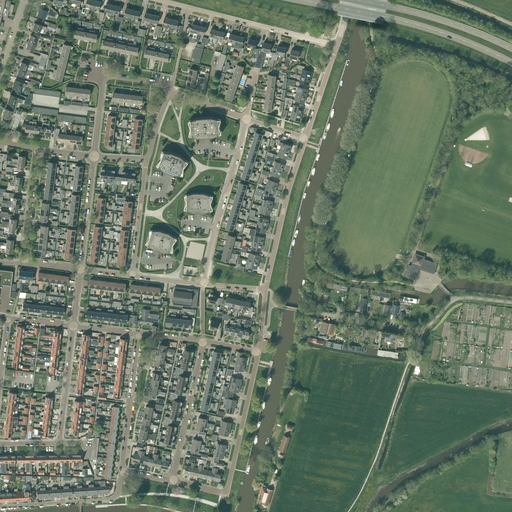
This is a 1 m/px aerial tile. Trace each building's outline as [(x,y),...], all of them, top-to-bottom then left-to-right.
[(0,0),(0,24),(1,22),(4,7),(5,7),(5,9),(7,10),(5,17),(7,18),(8,13),(8,12),(10,4),(11,1),(8,0),(0,0)] [(92,12),(95,0),(94,0),(87,0),(86,6),(89,7),(88,14),(91,15),(92,12)] [(95,0),(92,12),(94,13),(95,8),(100,10),(102,2),(95,0)] [(108,15),(111,16),(114,5),(111,4),(110,3),(109,2),(108,3),(107,3),(105,11),(109,12),(108,15)] [(114,5),(111,16),(110,19),(111,19),(114,20),(115,13),(119,14),(121,7),(114,5)] [(40,8),(37,16),(45,19),(47,11),(40,8)] [(133,10),(126,8),(124,16),(128,16),(127,20),(131,21),(133,10)] [(140,11),(133,10),(131,21),(134,22),(135,18),(138,19),(140,11)] [(153,14),(146,13),(144,20),(148,21),(147,23),(148,23),(147,27),(150,27),(153,14)] [(160,16),(153,14),(150,27),(152,28),(153,24),(154,25),(154,22),(158,23),(160,16)] [(166,31),(169,31),(170,28),(172,19),(165,17),(163,25),(167,26),(166,31)] [(183,26),(180,25),(178,25),(179,21),(172,19),(170,28),(169,31),(172,32),(173,28),(173,27),(177,28),(176,31),(179,32),(181,32),(183,26)] [(31,29),(32,30),(39,32),(41,28),(45,30),(46,27),(34,23),(33,26),(32,25),(31,29)] [(196,38),(197,33),(199,26),(192,24),(191,28),(189,27),(189,28),(188,31),(194,32),(194,33),(195,33),(194,38),(189,37),(188,40),(195,41),(196,38)] [(206,28),(199,26),(197,33),(204,35),(206,28)] [(137,35),(144,36),(146,30),(139,28),(137,35)] [(218,31),(211,29),(210,36),(213,37),(212,41),(213,41),(212,43),(211,46),(214,46),(213,50),(213,51),(218,31)] [(225,32),(218,31),(213,51),(215,51),(216,47),(217,44),(218,41),(222,42),(223,40),(226,40),(227,36),(224,36),(225,32)] [(30,35),(28,41),(40,45),(40,46),(42,47),(43,43),(41,43),(38,42),(39,39),(42,40),(43,37),(34,33),(33,35),(30,35)] [(231,47),(234,48),(237,36),(230,34),(228,42),(232,43),(231,47)] [(237,36),(234,48),(237,48),(238,47),(241,48),(242,47),(242,45),(244,40),(244,37),(237,36)] [(102,48),(108,49),(110,41),(110,39),(107,38),(107,41),(104,40),(102,48)] [(257,59),(257,56),(259,49),(255,48),(257,41),(249,39),(248,46),(252,47),(251,50),(254,51),(253,56),(252,55),(251,60),(256,62),(257,59)] [(40,46),(40,45),(28,41),(26,48),(33,50),(35,47),(39,48),(40,46)] [(259,49),(257,56),(264,58),(266,51),(270,52),(272,44),(264,42),(262,49),(259,48),(259,49)] [(204,45),(201,45),(197,44),(196,47),(195,47),(193,58),(194,58),(193,61),(199,63),(204,45)] [(287,48),(278,46),(276,53),(273,53),(270,65),(273,66),(274,60),(277,60),(279,54),(285,56),(287,48)] [(150,58),(152,50),(152,48),(149,47),(149,50),(146,49),(144,56),(150,58)] [(62,50),(59,49),(58,52),(61,53),(60,55),(68,57),(69,51),(62,50)] [(287,56),(286,58),(290,59),(289,60),(292,61),(293,58),(297,59),(299,51),(294,50),(292,50),(292,49),(290,57),(287,56)] [(59,61),(56,60),(56,63),(58,64),(57,67),(65,69),(66,63),(59,61)] [(21,62),(19,68),(30,72),(30,70),(31,70),(32,66),(34,67),(35,64),(27,61),(26,61),(25,63),(21,62)] [(242,72),(244,67),(237,64),(236,68),(233,67),(233,69),(242,72)] [(303,69),(301,76),(311,78),(312,71),(304,69),(305,66),(299,65),(298,68),(303,69)] [(29,74),(30,72),(19,68),(17,74),(24,77),(25,73),(29,74)] [(232,71),(234,72),(233,76),(240,78),(242,72),(233,69),(232,71)] [(56,73),(53,72),(53,75),(55,76),(54,78),(62,80),(63,74),(56,73)] [(240,78),(233,76),(232,79),(229,78),(229,80),(238,84),(240,78)] [(311,78),(301,76),(300,82),(309,85),(311,78)] [(15,80),(12,88),(16,89),(15,93),(20,94),(21,91),(20,90),(22,86),(25,87),(26,84),(15,80)] [(238,84),(229,80),(228,83),(230,83),(229,87),(236,89),(238,84)] [(234,95),(236,89),(229,87),(228,90),(225,89),(225,91),(234,95)] [(298,87),(297,94),(306,96),(308,90),(298,87)] [(234,95),(225,91),(224,94),(226,95),(225,98),(232,101),(234,95)] [(10,107),(13,108),(15,109),(16,106),(15,105),(16,101),(21,103),(22,99),(17,98),(17,97),(10,94),(7,103),(11,104),(10,107)] [(306,96),(297,94),(295,100),(305,103),(306,96)] [(294,105),(292,112),(302,114),(303,107),(294,105)] [(8,122),(9,119),(10,119),(12,113),(13,113),(14,113),(16,113),(22,115),(23,112),(17,110),(15,109),(13,108),(12,111),(5,109),(3,117),(2,120),(8,122)] [(302,114),(292,112),(291,118),(300,121),(302,114)] [(199,137),(213,136),(219,134),(218,119),(212,117),(198,117),(191,120),(192,135),(199,137)] [(46,123),(46,120),(43,120),(43,123),(42,127),(39,126),(38,133),(44,134),(46,123)] [(49,121),(46,120),(46,123),(44,134),(51,135),(52,131),(54,131),(55,125),(52,124),(52,127),(49,126),(49,124),(49,121)] [(25,131),(31,132),(33,122),(30,121),(29,125),(26,125),(26,124),(22,123),(22,129),(25,129),(25,131)] [(63,141),(64,134),(64,132),(63,132),(64,129),(62,129),(61,134),(59,133),(59,129),(56,128),(55,136),(58,137),(57,141),(58,141),(58,142),(60,142),(60,141),(63,141)] [(256,132),(254,138),(264,141),(265,139),(262,138),(263,134),(256,132)] [(106,139),(105,145),(108,146),(108,149),(115,150),(116,144),(113,144),(113,140),(106,139)] [(132,142),(132,146),(129,145),(128,152),(135,153),(136,149),(139,149),(140,143),(132,142)] [(280,149),(289,153),(292,146),(280,142),(279,145),(281,146),(280,149)] [(259,146),(252,144),(250,149),(261,153),(262,150),(258,149),(259,146)] [(289,153),(280,149),(278,155),(287,159),(288,156),(289,156),(289,153)] [(164,170),(174,174),(181,174),(186,160),(181,155),(171,152),(164,151),(159,166),(164,170)] [(256,157),(249,155),(247,161),(257,164),(258,162),(255,161),(256,157)] [(24,169),(24,163),(14,161),(11,161),(9,161),(8,163),(17,165),(17,168),(24,169)] [(282,171),(285,165),(275,161),(273,168),(282,171)] [(243,172),(254,175),(255,173),(251,172),(252,168),(245,166),(243,172)] [(280,178),(282,171),(273,168),(271,174),(280,178)] [(108,179),(109,169),(102,169),(101,174),(100,174),(100,178),(108,179)] [(129,172),(128,181),(136,182),(136,178),(135,178),(136,173),(129,172)] [(243,172),(242,178),(249,180),(250,177),(253,178),(254,175),(243,172)] [(267,179),(268,176),(261,174),(260,177),(258,183),(261,185),(264,178),(267,179)] [(11,180),(11,182),(21,184),(22,178),(22,177),(22,176),(14,175),(13,180),(11,180)] [(276,190),(278,183),(269,180),(266,186),(276,190)] [(240,182),(238,188),(249,191),(249,189),(246,188),(247,184),(240,182)] [(273,196),(276,190),(266,186),(264,192),(273,196)] [(194,212),(204,212),(210,210),(211,195),(204,193),(194,192),(187,194),(187,210),(194,212)] [(237,194),(235,199),(245,203),(246,201),(243,200),(244,196),(237,194)] [(132,207),(133,201),(129,201),(129,199),(117,197),(116,201),(125,202),(124,207),(132,207)] [(271,208),(273,202),(263,199),(262,206),(271,208)] [(8,203),(6,203),(6,207),(11,207),(11,210),(14,211),(14,212),(17,212),(17,211),(18,211),(18,205),(8,203)] [(240,207),(233,205),(231,211),(242,214),(242,212),(239,211),(240,207)] [(270,215),(271,208),(262,206),(259,205),(258,212),(260,212),(270,215)] [(16,226),(17,219),(14,219),(14,217),(10,216),(9,222),(2,221),(1,224),(16,226)] [(228,222),(238,226),(239,223),(236,222),(237,219),(230,217),(228,222)] [(259,217),(257,224),(267,226),(267,225),(268,225),(269,223),(268,222),(269,219),(259,217)] [(228,222),(226,228),(233,230),(234,227),(238,228),(238,226),(228,222)] [(16,226),(1,224),(1,226),(8,227),(8,231),(15,232),(16,226)] [(266,233),(267,226),(257,224),(256,230),(266,233)] [(154,249),(163,252),(170,251),(175,237),(169,233),(160,230),(153,230),(148,245),(154,249)] [(228,234),(226,241),(241,245),(242,242),(239,241),(238,241),(234,240),(235,236),(228,234)] [(263,244),(264,238),(255,235),(253,242),(263,244)] [(225,247),(232,249),(233,245),(237,246),(237,247),(240,247),(241,245),(226,241),(225,247)] [(261,251),(262,248),(263,248),(264,245),(263,244),(253,242),(252,248),(261,251)] [(13,247),(0,245),(0,247),(4,248),(6,248),(5,252),(12,253),(13,247)] [(223,253),(232,255),(238,257),(239,254),(235,253),(235,254),(231,253),(232,249),(225,247),(223,253)] [(223,253),(221,259),(229,261),(230,257),(234,258),(234,259),(237,260),(238,257),(232,255),(223,253)] [(259,262),(260,256),(250,253),(249,257),(249,260),(259,262)] [(423,270),(434,273),(437,263),(426,260),(423,259),(424,257),(416,254),(413,263),(424,267),(423,270)] [(247,266),(257,269),(259,262),(249,260),(247,259),(246,264),(248,264),(247,266)] [(409,265),(405,276),(415,279),(419,268),(417,268),(417,266),(412,265),(412,266),(409,265)] [(0,284),(11,285),(13,272),(13,271),(12,271),(0,269),(0,284)] [(26,271),(25,283),(28,284),(29,279),(32,279),(33,272),(26,271)] [(347,285),(327,282),(326,287),(347,291),(347,285)] [(369,289),(351,286),(350,291),(368,294),(369,289)] [(175,287),(173,304),(197,307),(199,290),(193,289),(188,288),(175,287)] [(391,293),(373,289),(372,294),(390,298),(391,293)] [(207,302),(215,304),(214,307),(217,308),(218,303),(218,304),(220,298),(217,297),(217,295),(210,293),(209,299),(208,298),(207,302)] [(324,294),(323,297),(322,302),(321,305),(326,306),(329,295),(324,294)] [(399,300),(417,304),(418,299),(400,295),(399,300)] [(245,301),(243,308),(242,313),(244,313),(246,309),(249,310),(248,313),(252,314),(253,307),(250,306),(251,302),(245,301)] [(385,304),(383,314),(389,316),(392,306),(385,304)] [(393,304),(390,318),(395,319),(396,315),(397,315),(399,305),(393,304)] [(141,318),(140,323),(147,323),(147,324),(148,325),(148,324),(152,324),(152,320),(158,321),(159,314),(149,313),(149,310),(143,309),(142,318),(141,318)] [(184,327),(190,327),(190,325),(194,325),(195,318),(192,317),(192,320),(187,319),(188,316),(185,316),(184,327)] [(210,319),(209,323),(211,323),(209,329),(216,330),(217,328),(220,329),(221,323),(218,322),(218,321),(210,319)] [(231,334),(232,326),(234,320),(231,320),(230,326),(226,325),(225,332),(231,334)] [(242,336),(248,338),(250,330),(247,330),(248,325),(251,326),(252,321),(246,320),(244,329),(242,336)] [(239,326),(240,326),(241,322),(238,322),(237,323),(236,323),(235,327),(232,327),(231,334),(236,335),(239,326)] [(394,333),(382,331),(381,336),(386,337),(385,341),(393,342),(395,335),(394,335),(394,333)] [(82,340),(95,342),(100,342),(101,336),(98,336),(98,339),(95,339),(90,338),(90,335),(83,334),(82,340)] [(160,344),(159,350),(168,352),(168,351),(172,352),(171,354),(175,355),(175,353),(176,350),(169,349),(169,350),(167,349),(167,346),(166,345),(167,341),(164,340),(163,345),(160,344)] [(366,353),(367,347),(349,344),(348,350),(366,353)] [(183,356),(193,358),(194,351),(189,350),(189,349),(185,348),(183,356)] [(223,359),(224,357),(220,356),(221,352),(214,351),(212,357),(223,359)] [(237,356),(236,362),(245,364),(246,358),(242,357),(243,352),(238,351),(237,356)] [(20,368),(22,368),(22,369),(29,370),(29,368),(22,367),(23,366),(20,365),(20,362),(13,361),(12,367),(20,368)] [(169,363),(166,363),(166,364),(164,363),(156,362),(155,367),(155,368),(157,369),(156,370),(164,372),(164,370),(162,369),(163,366),(165,367),(166,365),(169,366),(169,363)] [(191,364),(182,362),(181,368),(190,370),(191,364)] [(245,364),(236,362),(234,369),(243,371),(245,364)] [(218,364),(211,363),(210,368),(221,371),(221,368),(218,367),(218,364)] [(49,366),(49,369),(46,369),(46,370),(46,371),(40,370),(39,370),(39,374),(48,375),(49,372),(56,373),(56,372),(57,367),(49,366)] [(154,373),(152,378),(160,380),(162,381),(162,379),(162,378),(160,377),(161,374),(163,375),(164,372),(156,370),(156,373),(154,373)] [(216,376),(209,374),(207,380),(218,382),(219,380),(215,379),(216,376)] [(178,381),(187,383),(188,377),(179,375),(178,381)] [(231,383),(240,385),(241,385),(241,383),(241,382),(241,379),(233,377),(230,378),(229,383),(231,383)] [(223,390),(222,393),(227,394),(229,394),(230,390),(234,391),(239,392),(239,389),(240,389),(241,387),(240,386),(240,385),(231,383),(231,384),(230,387),(228,387),(227,387),(226,390),(224,390),(223,390)] [(158,389),(158,386),(151,384),(150,390),(159,392),(159,391),(161,391),(161,390),(158,389)] [(176,386),(175,393),(184,395),(186,389),(176,386)] [(213,387),(206,386),(205,391),(215,394),(216,391),(212,391),(213,387)] [(202,403),(213,405),(213,403),(210,402),(211,399),(203,397),(202,403)] [(227,400),(226,404),(235,407),(235,406),(236,406),(237,404),(236,403),(237,400),(232,399),(227,398),(227,400)] [(172,405),(181,408),(183,401),(173,399),(172,405)] [(235,407),(226,404),(226,405),(224,404),(224,408),(226,408),(225,411),(234,413),(234,410),(235,410),(236,408),(235,407)] [(146,406),(145,412),(154,414),(154,413),(154,412),(155,411),(153,410),(154,407),(146,406)] [(180,413),(171,411),(169,417),(179,419),(180,413)] [(198,420),(198,423),(209,425),(209,426),(215,427),(215,424),(206,422),(207,419),(208,419),(209,414),(202,413),(201,417),(199,417),(199,418),(198,418),(198,420)] [(223,421),(221,427),(230,429),(232,423),(223,421)] [(196,429),(199,430),(198,434),(205,436),(206,433),(204,432),(205,427),(209,428),(209,426),(209,425),(198,423),(197,426),(196,426),(196,428),(196,429)] [(167,430),(176,432),(177,426),(168,424),(167,430)] [(221,427),(221,430),(219,430),(218,433),(229,436),(230,429),(221,427)] [(149,437),(149,436),(152,436),(152,439),(155,440),(156,437),(157,434),(153,433),(153,434),(148,433),(148,431),(141,429),(140,435),(149,437)] [(198,434),(197,439),(194,439),(193,439),(193,442),(193,445),(205,447),(205,445),(201,444),(202,440),(205,440),(205,436),(198,434)] [(290,437),(284,435),(279,450),(285,452),(290,437)] [(165,436),(164,442),(173,444),(175,438),(165,436)] [(227,445),(218,443),(216,449),(225,451),(226,451),(227,449),(226,448),(227,445)] [(133,461),(140,463),(142,451),(144,445),(143,445),(137,444),(136,447),(139,448),(139,450),(138,450),(138,452),(138,453),(138,454),(134,453),(133,461)] [(191,450),(191,451),(199,453),(200,448),(204,449),(205,447),(193,445),(192,448),(191,448),(191,450)] [(147,464),(153,466),(156,454),(158,448),(155,447),(154,453),(153,458),(148,457),(147,464)] [(207,459),(214,461),(219,462),(220,457),(224,458),(225,451),(216,449),(215,454),(214,454),(213,457),(208,456),(207,459)] [(140,463),(147,464),(148,457),(144,456),(145,451),(142,451),(140,463)] [(153,466),(160,467),(162,460),(158,459),(159,455),(156,454),(153,466)] [(160,467),(168,469),(169,461),(165,460),(166,456),(163,456),(162,460),(160,467)] [(190,457),(189,460),(189,462),(192,463),(191,466),(187,465),(186,468),(185,473),(192,475),(194,467),(195,463),(195,462),(196,458),(190,457)] [(198,468),(194,467),(192,475),(193,475),(193,476),(196,477),(196,476),(199,476),(203,460),(199,459),(198,465),(199,465),(198,468)] [(206,478),(208,470),(203,469),(204,466),(206,466),(207,461),(203,460),(199,476),(206,478)] [(216,468),(216,466),(217,462),(214,462),(213,467),(212,471),(208,470),(206,478),(213,479),(216,468)] [(220,481),(222,473),(217,472),(218,468),(219,467),(223,467),(224,464),(217,462),(216,466),(216,468),(213,479),(220,481)] [(263,485),(263,487),(258,502),(268,505),(273,490),(267,488),(268,486),(263,485)]
